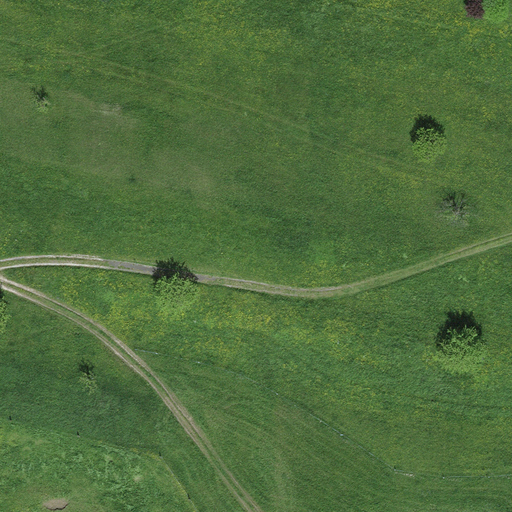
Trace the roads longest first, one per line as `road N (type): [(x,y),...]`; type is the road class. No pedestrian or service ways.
road 1 (track): [(0,266),(103,263),(322,294),(511,238)]
road 2 (track): [(0,282),(72,316),(133,362),(257,511)]
